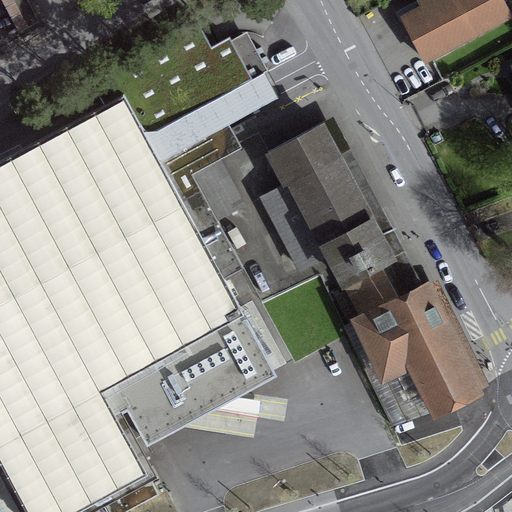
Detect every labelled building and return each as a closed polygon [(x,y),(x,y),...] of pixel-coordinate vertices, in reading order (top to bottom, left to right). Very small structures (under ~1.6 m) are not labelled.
[(403,21),(423,60),(507,15),(499,0),(423,0),(404,10),(408,18),(403,21)] [(230,36),(212,46),(195,18),(93,83),(105,104),(0,160),(0,505),(2,508),(5,511),(70,511),(102,495),(111,511),(124,511),(159,493),(113,409),(125,403),(145,437),(168,425),(171,406),(174,404),(200,408),(203,389),(206,387),(232,391),(273,369),(242,312),(243,312),(224,277),(244,267),(218,219),(193,173),(180,150),(160,160),(152,146),(141,127),(145,129),(149,131),(153,131),(157,130),(252,78),(230,36)] [(160,160),(180,150),(276,98),(263,73),(252,78),(157,130),(153,131),(149,131),(145,129),(141,127),(152,146),(160,160)] [(299,270),(329,255),(362,317),(409,294),(349,182),(319,126),(269,153),(285,185),(262,197),(299,270)] [(244,206),(219,160),(193,173),(218,219),(244,206)] [(410,364),(433,413),(477,391),(457,351),(425,286),(409,294),(362,317),(356,321),(383,377),(410,364)]
